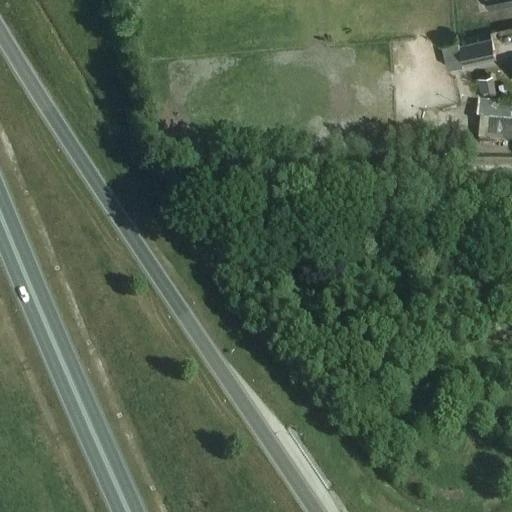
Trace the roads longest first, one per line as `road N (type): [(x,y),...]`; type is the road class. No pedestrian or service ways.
road 1 (trunk): [(314,511),(0,32)]
road 2 (trunk): [(127,511),(0,214)]
